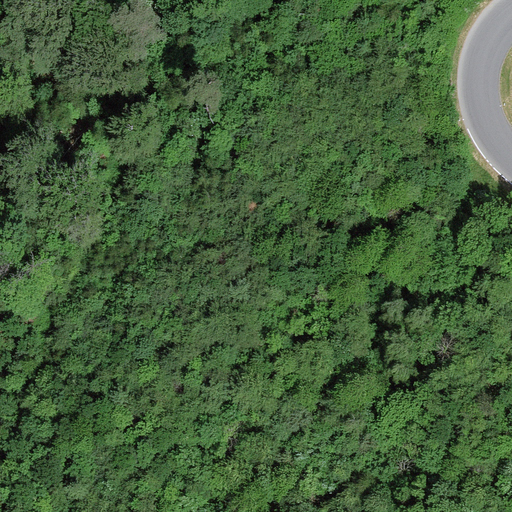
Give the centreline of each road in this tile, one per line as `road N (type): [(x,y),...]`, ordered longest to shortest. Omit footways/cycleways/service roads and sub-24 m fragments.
road 1 (track): [(277,0),(248,18),(118,199),(70,281),(0,469)]
road 2 (track): [(495,139),(337,395),(267,468),(209,511)]
road 3 (tertiary): [(511,161),(479,96),(490,38),(511,13)]
